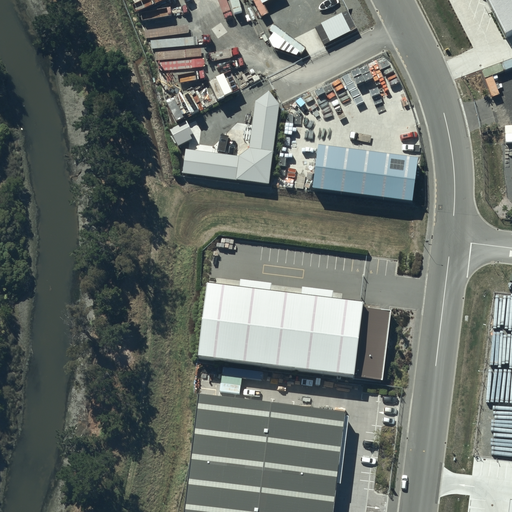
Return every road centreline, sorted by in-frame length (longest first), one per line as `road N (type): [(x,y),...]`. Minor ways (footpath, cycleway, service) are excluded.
road 1 (unclassified): [(418,511),(451,238)]
road 2 (unclassified): [(451,238),(455,184),(444,106),(395,0)]
